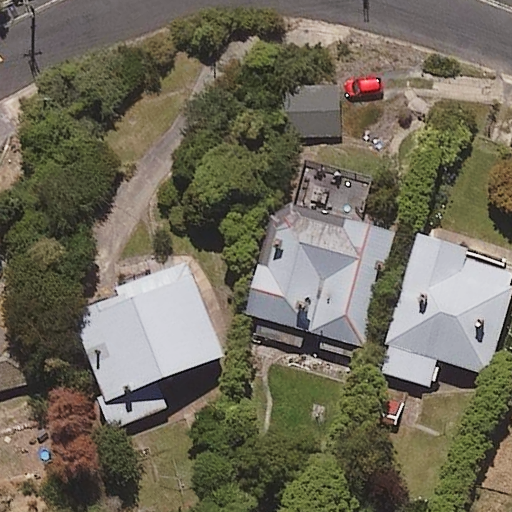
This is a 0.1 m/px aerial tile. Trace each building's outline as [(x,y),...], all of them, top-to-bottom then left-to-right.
[(337,89),(278,91),(280,140),(339,138),(337,89)] [(394,254),(276,222),(245,335),(364,367),(394,254)] [(511,280),(465,266),(468,258),(419,242),(377,373),(428,389),(437,361),(486,377),(511,294),(511,280)] [(223,360),(186,266),(115,294),(118,302),(66,322),(110,431),(167,409),(158,386),(223,360)] [(0,391),(37,381),(11,291),(0,294),(0,391)]
